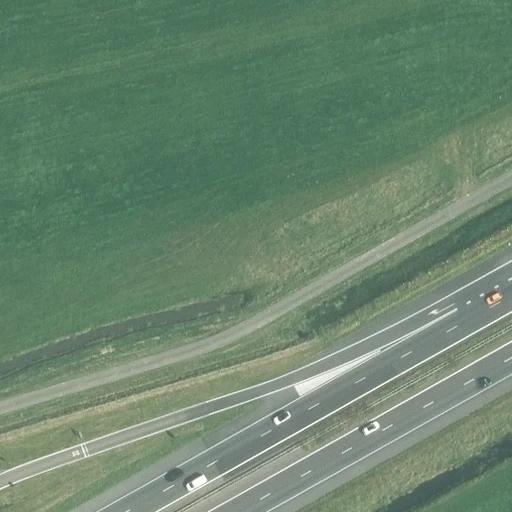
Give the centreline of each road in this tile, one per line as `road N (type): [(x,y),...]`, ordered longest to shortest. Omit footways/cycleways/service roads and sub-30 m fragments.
road 1 (unclassified): [(0,410),(221,340),(511,180)]
road 2 (motorway): [(462,324),(74,456)]
road 3 (motorway): [(462,324),(128,511)]
road 4 (motorway): [(237,511),(511,358)]
